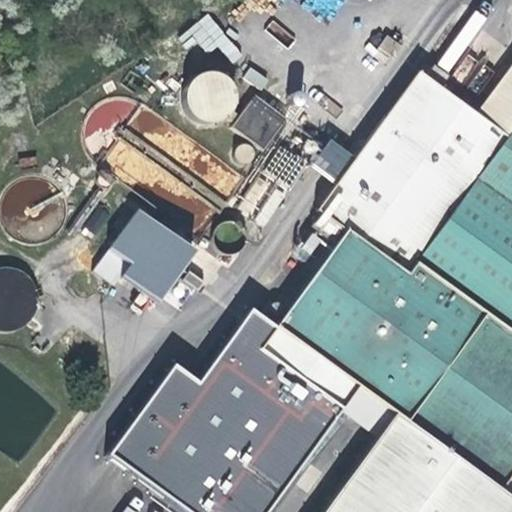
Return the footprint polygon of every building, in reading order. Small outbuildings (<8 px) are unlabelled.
[(306,0),(303,6),(326,18),(336,0),(306,0)] [(182,35),(203,59),(217,46),(232,63),(242,53),(206,14),(182,35)] [(273,19),(266,27),(285,43),(292,36),(273,19)] [(386,37),(378,49),(391,59),(400,47),(386,37)] [(333,243),(284,310),(273,326),(354,388),(395,419),(337,499),(348,507),(344,511),(511,511),(511,57),(471,114),(414,70),(305,222),(333,243)] [(242,81),(262,90),(268,77),(248,68),(242,81)] [(189,72),(187,117),(234,120),(236,74),(189,72)] [(319,88),(311,96),(334,117),(341,109),(319,88)] [(230,127),(251,144),(261,151),(284,119),(252,95),(230,127)] [(291,187),(304,158),(276,146),(264,175),(291,187)] [(137,208),(110,246),(130,262),(120,274),(156,300),(192,250),(137,208)] [(0,325),(21,333),(41,283),(0,267),(0,325)] [(188,269),(182,278),(196,288),(202,280),(188,269)] [(324,431),(354,388),(273,326),(242,370),(324,431)]
